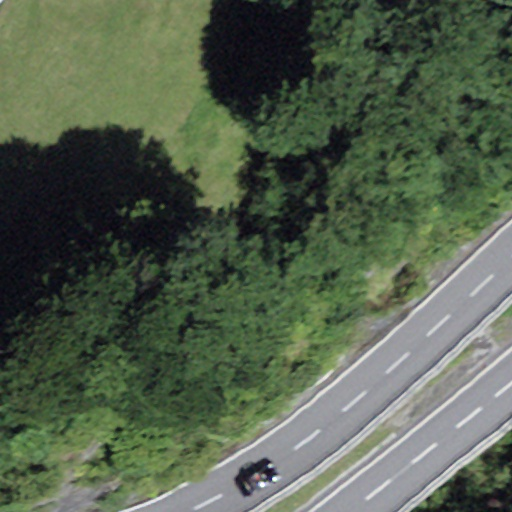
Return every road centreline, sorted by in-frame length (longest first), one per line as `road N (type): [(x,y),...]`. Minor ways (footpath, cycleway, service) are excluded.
road 1 (primary): [(192,511),(296,449),(511,261)]
road 2 (primary): [(511,384),(353,511)]
